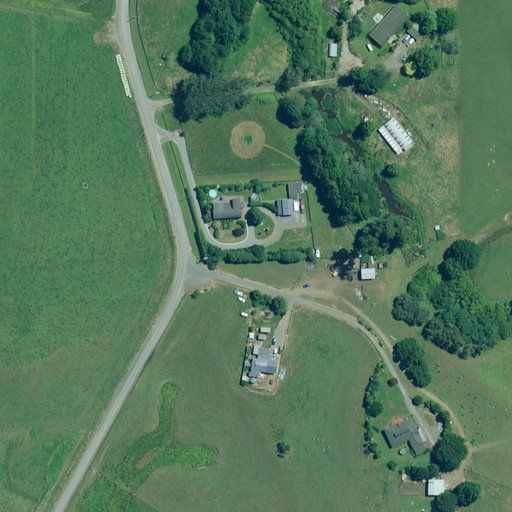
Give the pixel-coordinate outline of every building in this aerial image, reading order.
[(410,16),(397,4),(369,35),(382,47),(410,16)] [(428,32),(417,21),(407,31),(418,42),(428,32)] [(395,117),(378,130),(398,155),(414,143),(395,117)] [(296,198),(296,194),(301,193),(300,183),(291,183),(289,183),(290,198),(296,198)] [(259,194),(251,193),(251,201),(259,202),(259,194)] [(242,216),(241,199),(232,200),(233,201),(213,203),(215,218),(242,216)] [(294,215),(294,199),(282,200),(282,202),(278,202),(278,215),(294,215)] [(375,278),(374,269),(361,269),(361,279),(375,278)] [(271,360),(252,358),(251,376),(260,377),(260,372),(270,373),(271,360)] [(427,450),(412,418),(384,430),(392,448),(409,440),(416,455),(420,453),(427,450)] [(444,480),(428,479),(428,495),(443,495),(444,480)]
